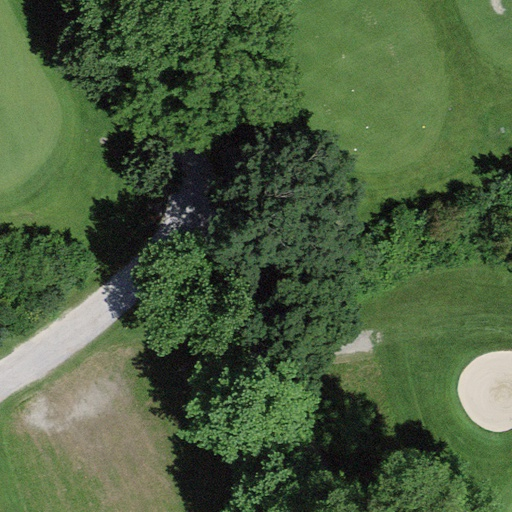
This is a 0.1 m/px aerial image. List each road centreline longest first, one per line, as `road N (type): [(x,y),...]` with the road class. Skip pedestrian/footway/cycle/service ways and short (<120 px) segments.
road 1 (track): [(125,0),(329,511)]
road 2 (track): [(196,178),(182,226),(155,262),(89,326),(0,387)]
